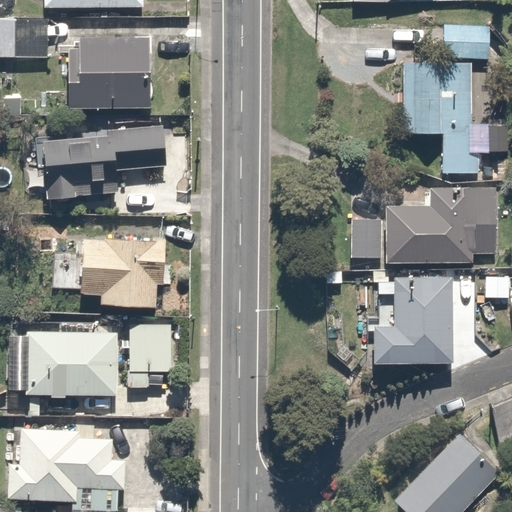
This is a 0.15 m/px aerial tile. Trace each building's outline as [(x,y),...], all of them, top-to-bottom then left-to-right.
[(45,0),(45,11),(145,13),(145,0),(45,0)] [(49,19),(0,17),(0,60),(48,62),(49,19)] [(488,23),(442,22),(442,59),(487,60),(488,23)] [(148,111),(148,41),(68,40),(67,111),(148,111)] [(400,65),(397,141),(442,143),(440,175),(472,176),(477,69),(400,65)] [(24,97),(1,97),(0,120),(23,120),(24,97)] [(107,192),(119,191),(117,173),(167,168),(164,131),(40,142),(45,204),(108,198),(107,192)] [(497,253),(501,191),(423,186),(422,199),(389,197),(388,221),(350,219),(347,260),(475,268),(476,252),(497,253)] [(84,255),(53,253),(51,288),(82,290),(81,298),(100,299),(100,308),(158,311),(159,282),(170,282),(171,263),(164,263),(165,248),(84,243),(84,255)] [(511,274),(485,274),(485,298),(511,299),(511,274)] [(455,280),(393,278),(391,327),(373,326),(371,366),(451,369),(455,280)] [(168,328),(130,326),(128,376),(166,377),(168,328)] [(29,331),(26,397),(114,401),(117,334),(29,331)] [(0,397),(0,417),(33,419),(34,399),(0,397)] [(120,492),(123,435),(99,434),(100,425),(77,424),(77,432),(23,430),(22,464),(9,464),(7,502),(81,506),(82,490),(120,492)] [(465,511),(501,475),(459,434),(390,505),(396,511),(465,511)] [(506,511),(494,498),(478,511),(506,511)]
